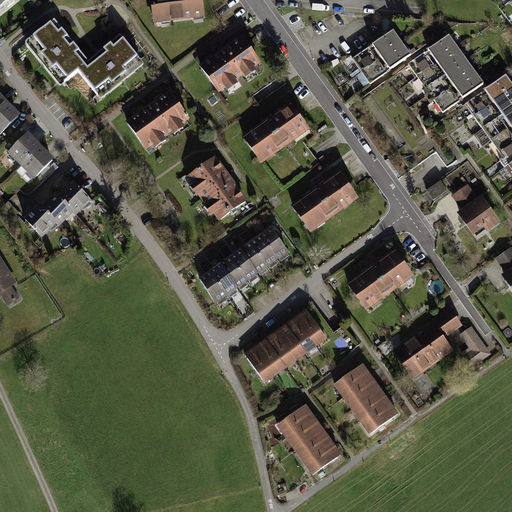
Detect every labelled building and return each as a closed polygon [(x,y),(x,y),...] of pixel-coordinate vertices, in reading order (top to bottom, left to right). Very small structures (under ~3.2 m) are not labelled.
[(151,0),(154,19),(170,17),(170,21),(194,18),(194,14),(203,13),(201,0),(151,0)] [(54,20),(29,40),(64,83),(78,72),(78,71),(89,63),(88,62),(54,20)] [(393,31),(375,44),(384,56),(402,43),(393,31)] [(78,72),(97,96),(140,61),(120,36),(88,62),(89,63),(78,71),(78,72)] [(449,36),(431,49),(440,61),(458,48),(449,36)] [(242,39),(202,68),(219,92),(259,63),(242,39)] [(411,55),(402,43),(384,56),(393,68),(411,55)] [(369,48),(353,60),(361,72),(378,60),(369,48)] [(458,48),(440,61),(448,73),(466,60),(458,48)] [(408,64),(417,77),(434,65),(425,53),(408,64)] [(378,60),(361,72),(370,85),(387,73),(378,60)] [(466,60),(448,73),(457,85),(475,72),(466,60)] [(434,65),(417,77),(426,89),(442,77),(434,65)] [(475,72),(457,85),(466,97),(484,84),(475,72)] [(511,84),(506,76),(488,88),(497,101),(511,90),(511,84)] [(442,77),(426,89),(434,101),(451,89),(442,77)] [(451,89),(434,101),(443,113),(457,103),(459,106),(462,104),(451,89)] [(511,90),(497,101),(505,113),(511,107),(511,90)] [(474,117),(491,105),(482,93),(465,105),(474,117)] [(170,94),(128,124),(146,149),(188,119),(187,118),(188,117),(187,115),(185,116),(170,94)] [(6,104),(0,109),(0,133),(1,134),(18,117),(6,104)] [(491,105),(474,117),(483,129),(499,117),(491,105)] [(265,124),(245,139),(259,159),(273,149),(275,152),(294,139),(292,136),(305,126),(291,106),(270,121),(271,122),(266,125),(265,124)] [(499,117),(483,129),(491,141),(508,129),(499,117)] [(511,135),(508,129),(491,141),(500,153),(511,144),(511,135)] [(10,153),(22,166),(40,148),(28,136),(10,153)] [(511,144),(500,153),(508,165),(511,162),(511,144)] [(40,148),(22,166),(16,171),(28,183),(34,177),(35,178),(52,161),(40,148)] [(215,159),(190,177),(201,192),(198,194),(207,206),(210,205),(220,220),(246,202),(215,159)] [(314,193),(294,208),(308,228),(322,218),(324,221),(343,208),(341,205),(354,195),(340,175),(319,189),(320,190),(315,194),(314,193)] [(427,191),(433,200),(447,191),(441,181),(427,191)] [(73,184),(59,198),(72,212),(75,215),(89,201),(73,184)] [(459,204),(472,194),(467,187),(454,197),(459,204)] [(459,204),(464,211),(478,202),(472,194),(459,204)] [(72,212),(59,198),(56,195),(42,209),(56,222),(58,225),(72,212)] [(464,211),(460,214),(465,221),(467,220),(476,232),(483,226),(484,227),(485,226),(487,229),(497,222),(481,200),(478,202),(464,211)] [(56,222),(42,209),(39,206),(25,220),(42,236),(56,222)] [(164,228),(172,239),(180,234),(172,222),(164,228)] [(254,226),(261,237),(264,234),(257,224),(254,226)] [(261,237),(277,259),(287,252),(271,229),(264,234),(261,237)] [(247,231),(244,234),(251,244),(254,242),(247,231)] [(240,236),(247,246),(251,244),(244,234),(240,236)] [(251,244),(267,266),(277,259),(261,237),(254,242),(251,244)] [(241,251),(257,274),(267,266),(251,244),(247,246),(241,251)] [(227,246),(223,248),(231,258),(234,256),(227,246)] [(220,251),(227,261),(231,258),(223,248),(220,251)] [(502,266),(511,259),(511,251),(511,250),(497,260),(502,266)] [(231,258),(247,281),(257,274),(241,251),(234,256),(231,258)] [(410,273),(395,252),(374,267),(375,268),(370,271),(349,285),(364,306),(377,296),(380,299),(398,286),(396,283),(403,278),(409,287),(413,283),(413,281),(408,274),(410,273)] [(221,265),(237,288),(247,281),(231,258),(227,261),(221,265)] [(511,259),(502,266),(508,274),(511,271),(511,259)] [(207,260),(203,262),(210,272),(214,270),(207,260)] [(215,260),(210,263),(214,270),(220,266),(215,260)] [(0,261),(0,293),(8,305),(18,299),(10,286),(15,284),(0,261)] [(200,265),(207,275),(210,272),(203,262),(200,265)] [(210,272),(227,295),(237,288),(221,265),(220,266),(214,270),(210,272)] [(200,280),(215,303),(227,295),(210,272),(207,275),(200,280)] [(307,312),(296,319),(316,347),(326,339),(307,312)] [(419,336),(396,352),(410,373),(420,366),(423,370),(450,351),(441,338),(460,325),(451,313),(439,322),(442,326),(422,340),(419,336)] [(296,319),(286,326),(306,354),(316,347),(296,319)] [(286,326),(276,334),(295,361),(306,354),(286,326)] [(470,329),(463,334),(471,346),(462,353),(471,365),(488,354),(470,329)] [(276,334),(266,341),(285,368),(295,361),(276,334)] [(266,341),(255,348),(275,376),(285,368),(266,341)] [(255,348),(245,356),(265,383),(275,376),(255,348)] [(335,385),(344,397),(371,378),(362,366),(335,385)] [(344,397),(353,410),(380,390),(371,378),(344,397)] [(353,410),(362,422),(389,402),(380,390),(353,410)] [(362,422),(370,434),(397,415),(389,402),(362,422)] [(278,426),(287,438),(314,419),(305,406),(278,426)] [(287,438),(296,450),(323,431),(314,419),(287,438)] [(296,450),(304,463),(332,443),(323,431),(296,450)] [(304,463),(313,475),(341,455),(332,443),(304,463)]
